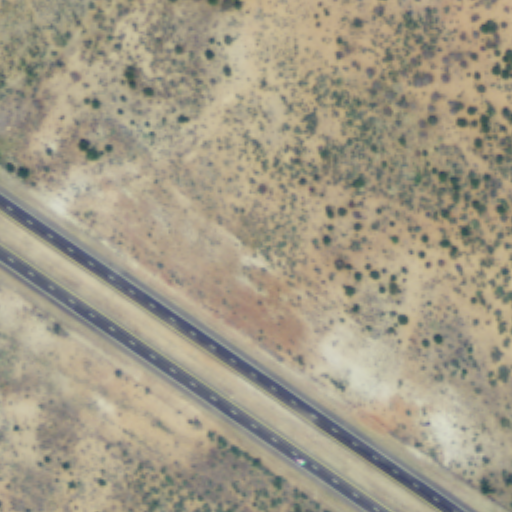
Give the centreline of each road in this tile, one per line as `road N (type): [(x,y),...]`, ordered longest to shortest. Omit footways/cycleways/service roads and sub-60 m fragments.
road 1 (trunk): [(446,511),(0,203)]
road 2 (trunk): [(0,251),(375,511)]
